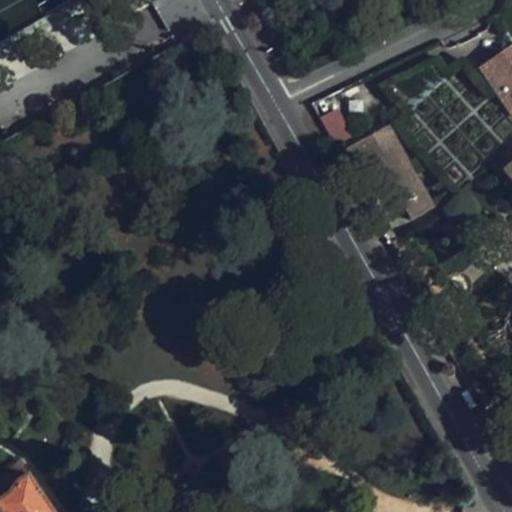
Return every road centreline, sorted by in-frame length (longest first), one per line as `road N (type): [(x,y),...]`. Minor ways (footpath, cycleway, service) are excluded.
road 1 (tertiary): [(500,511),(270,105)]
road 2 (residential): [(483,0),(270,105)]
